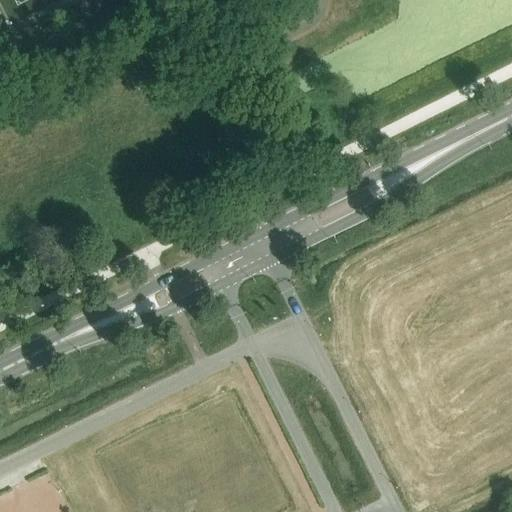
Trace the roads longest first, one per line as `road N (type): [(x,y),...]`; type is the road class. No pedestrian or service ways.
road 1 (unclassified): [(393,503),(266,243)]
road 2 (secondary): [(266,243),(511,117)]
road 3 (unclassified): [(212,270),(335,511)]
road 4 (secondary): [(0,371),(212,270)]
